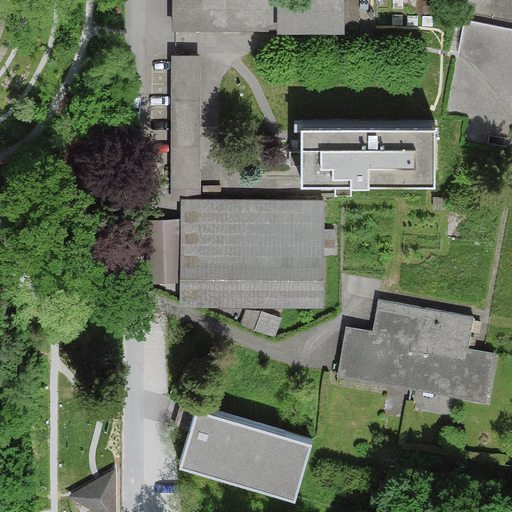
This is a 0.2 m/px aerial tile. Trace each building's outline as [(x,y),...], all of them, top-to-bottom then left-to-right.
[(369,0),(174,0),(174,26),(370,26),(369,0)] [(511,0),(468,0),(465,19),(511,27),(511,0)] [(511,27),(465,19),(449,109),(468,112),(464,138),(511,146),(511,27)] [(201,186),(202,50),(173,50),(173,186),(201,186)] [(439,121),(304,122),(304,181),(327,181),(327,189),(343,188),(343,181),(439,180),(439,121)] [(325,308),(326,202),(183,201),(183,222),(148,222),(148,285),(184,285),(184,308),(325,308)] [(474,320),(380,305),(375,335),(348,330),(339,382),(487,407),(495,356),(468,352),(474,320)] [(179,459),(293,494),(311,438),(197,403),(193,416),(179,459)] [(68,497),(95,511),(113,511),(114,466),(68,497)]
